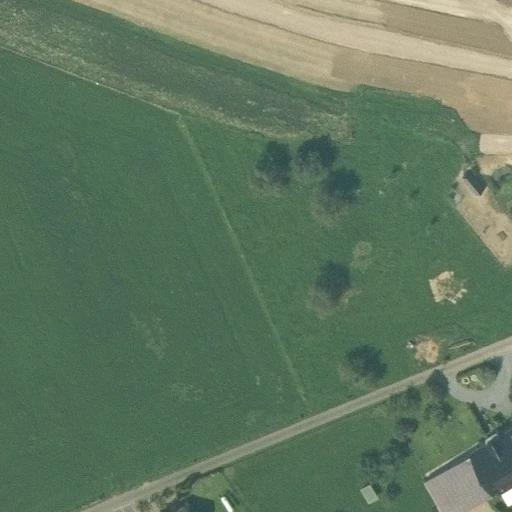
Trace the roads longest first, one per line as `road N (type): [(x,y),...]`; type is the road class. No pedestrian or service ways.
road 1 (residential): [(94,511),(511,340)]
road 2 (track): [(241,0),(373,39),(511,63)]
